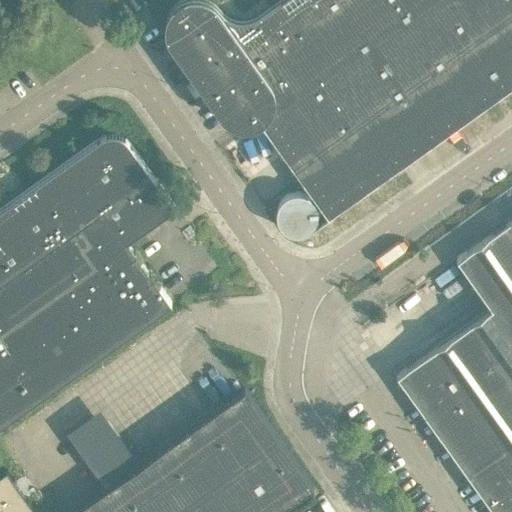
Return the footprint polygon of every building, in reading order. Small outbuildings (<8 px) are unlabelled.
[(328,214),(422,147),(318,0),(274,0),(235,28),(219,6),(216,3),(212,0),(175,0),(171,4),(169,8),(167,12),(165,16),(164,21),(164,25),(165,31),(166,35),(168,39),(220,112),(223,116),(230,121),(239,124),(244,125),(249,124),(253,123),(258,121),(261,120),(308,186),(302,191),(299,191),(297,190),(295,191),(292,191),(290,192),(288,193),(286,194),(284,195),(282,197),(281,198),(279,200),(278,202),(277,204),(277,207),(276,209),(276,212),(277,214),(277,217),(278,219),(279,221),(281,224),(282,225),(284,227),(286,229),(288,230),(291,231),(293,231),(296,231),(298,231),(300,231),(303,231),(305,230),(307,229),(309,228),(310,226),(328,214)] [(511,0),(318,0),(422,147),(511,82),(511,0)] [(0,422),(170,301),(171,301),(170,300),(130,243),(131,236),(174,205),(128,139),(126,137),(123,135),(119,133),(116,132),(113,132),(108,132),(104,133),(101,135),(99,136),(0,206),(0,422)] [(492,306),(511,291),(511,216),(466,249),(465,249),(456,256),(457,258),(458,258),(491,305),(492,306)] [(427,416),(432,422),(511,365),(511,291),(492,306),(491,305),(405,366),(395,373),(402,382),(403,382),(424,412),(423,412),(427,416)] [(511,511),(511,365),(432,422),(437,429),(436,429),(439,434),(440,433),(494,509),(493,509),(494,511),(511,511)] [(272,511),(313,483),(244,386),(67,511),(32,511),(37,509),(27,495),(27,496),(20,495),(14,487),(15,480),(16,479),(6,466),(0,470),(0,511),(272,511)]
